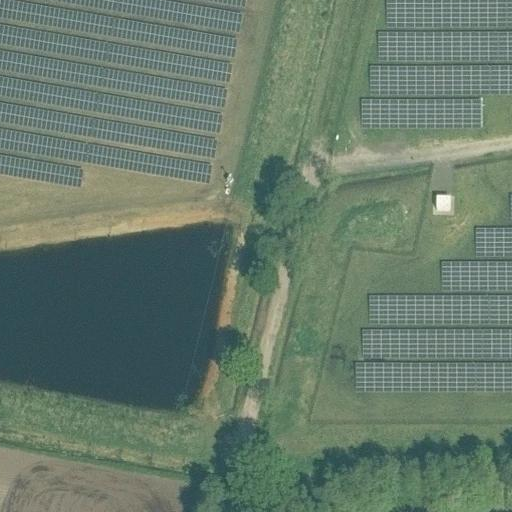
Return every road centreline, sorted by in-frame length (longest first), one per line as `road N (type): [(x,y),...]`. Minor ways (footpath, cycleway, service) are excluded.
road 1 (track): [(229,511),(357,0)]
road 2 (track): [(0,220),(217,195),(258,0)]
